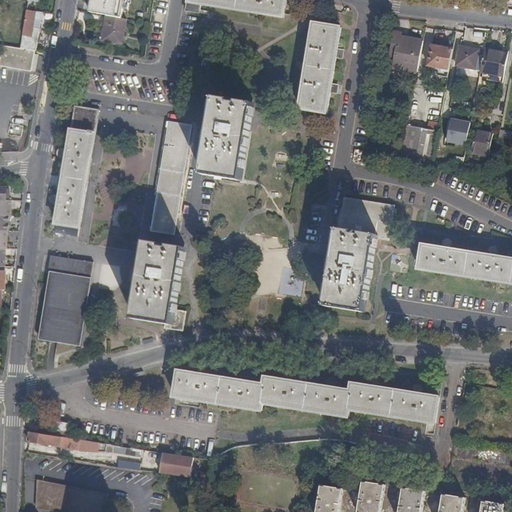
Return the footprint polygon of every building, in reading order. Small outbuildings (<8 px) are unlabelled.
[(91,0),(90,12),(108,16),(127,19),(130,0),(91,0)] [(285,0),(190,0),(190,2),(283,17),(285,0)] [(33,28),(36,11),(27,10),(21,48),(36,51),(38,38),(32,37),(33,28)] [(123,44),(127,19),(108,16),(106,27),(103,41),(118,43),(123,44)] [(336,57),(337,49),(340,28),(315,24),(302,108),(327,112),(330,92),(331,84),(336,57)] [(117,46),(118,43),(103,41),(106,27),(102,27),(100,43),(117,46)] [(401,33),(394,32),(389,56),(396,57),(394,68),(418,73),(423,41),(401,37),(401,33)] [(450,69),(453,50),(432,45),(429,65),(450,69)] [(35,60),(36,51),(21,48),(4,46),(1,67),(28,71),(29,67),(34,68),(35,60)] [(482,70),(484,56),(478,54),(479,50),(459,46),(456,65),(482,70)] [(509,54),(485,50),(484,56),(482,70),(481,72),(505,76),(509,54)] [(190,65),(204,69),(207,59),(193,55),(190,65)] [(449,74),(450,69),(429,65),(428,70),(438,72),(449,74)] [(205,172),(240,178),(251,106),(217,101),(205,172)] [(59,205),(54,239),(60,240),(63,225),(66,226),(79,228),(97,111),(75,107),(68,151),(64,150),(63,154),(62,158),(67,159),(61,197),(56,196),(55,201),(55,205),(59,205)] [(471,122),(451,119),(446,143),(466,147),(471,122)] [(168,122),(150,232),(174,235),(178,213),(192,125),(168,122)] [(11,124),(10,135),(23,137),(24,125),(11,124)] [(407,126),(401,160),(431,166),(432,160),(438,132),(407,126)] [(489,156),(493,133),(476,131),(472,153),(489,156)] [(456,170),(462,171),(466,152),(459,151),(456,170)] [(491,177),(497,178),(500,163),(494,162),(491,177)] [(9,187),(0,186),(0,266),(6,267),(6,255),(4,255),(5,249),(7,249),(8,243),(8,237),(7,237),(7,231),(9,231),(9,222),(8,222),(8,215),(10,215),(11,207),(10,207),(10,200),(8,200),(9,187)] [(389,240),(394,206),(346,198),(340,232),(341,232),(329,305),(363,310),(375,238),(389,240)] [(182,251),(148,246),(147,254),(144,271),(137,317),(165,321),(164,329),(182,331),(185,312),(173,310),(182,251)] [(511,259),(497,257),(489,256),(451,250),(442,248),(423,246),(420,269),(455,275),(511,283),(511,259)] [(39,340),(80,346),(93,263),(52,256),(39,340)] [(88,348),(101,264),(93,263),(80,346),(88,348)] [(439,398),(421,395),(413,394),(379,389),(371,388),(353,385),(352,392),(334,389),(326,388),(292,382),(284,381),(266,378),(265,385),(247,383),(239,381),(205,376),(196,375),(179,372),(175,397),(261,410),(262,403),(348,417),(349,409),(435,423),(439,398)] [(508,439),(510,423),(475,417),(472,433),(508,439)] [(59,422),(57,436),(64,437),(68,438),(71,424),(59,422)] [(51,436),(31,433),(29,444),(31,445),(31,443),(49,446),(51,436)] [(51,436),(49,446),(62,448),(64,437),(57,436),(51,436)] [(64,437),(62,448),(94,453),(95,448),(98,448),(98,443),(68,438),(64,437)] [(146,458),(147,451),(132,448),(130,455),(146,458)] [(194,457),(165,453),(163,461),(166,462),(165,466),(163,466),(161,473),(191,478),(195,457),(194,457)] [(129,462),(128,468),(144,471),(144,465),(129,462)] [(202,480),(210,481),(212,474),(203,472),(202,480)] [(381,511),(386,479),(364,476),(358,511),(381,511)] [(324,477),(322,486),(344,489),(346,480),(324,477)] [(39,482),(38,507),(50,510),(60,511),(105,511),(109,495),(86,490),(64,485),(39,482)] [(422,511),(426,486),(404,482),(399,511),(422,511)] [(340,511),(344,489),(322,486),(317,511),(340,511)] [(463,511),(466,492),(444,488),(440,511),(463,511)] [(504,511),(507,498),(484,495),(481,511),(504,511)]
